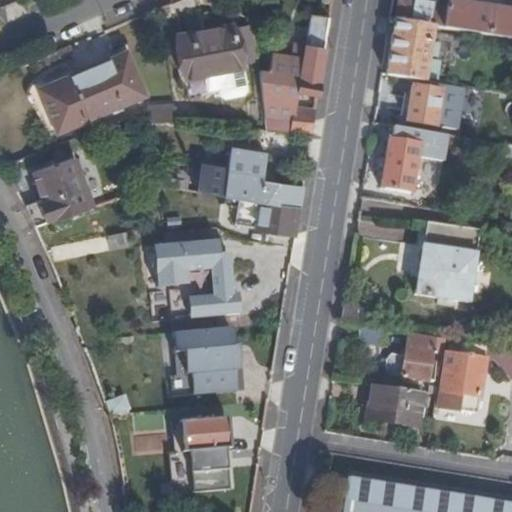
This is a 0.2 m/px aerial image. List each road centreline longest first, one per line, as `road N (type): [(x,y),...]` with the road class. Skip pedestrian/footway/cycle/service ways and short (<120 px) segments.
road 1 (residential): [(363,0),(283,511)]
road 2 (residential): [(111,511),(87,395),(0,203)]
road 3 (residential): [(118,0),(0,52)]
